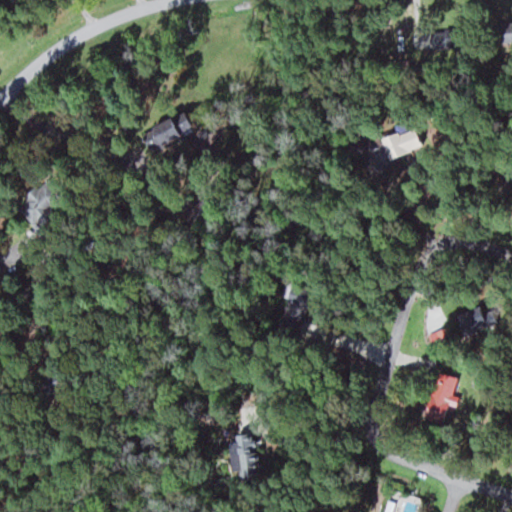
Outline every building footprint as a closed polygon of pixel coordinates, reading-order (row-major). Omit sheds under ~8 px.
[(511,42),(511,24),(493,24),(493,42),(511,42)] [(174,135),(169,121),(151,126),(156,141),(174,135)] [(375,128),(351,135),(357,153),(384,145),(388,157),(421,147),(415,126),(378,137),(375,128)] [(17,207),(32,223),(52,204),(37,188),(17,207)] [(482,307),(453,313),(458,335),(486,329),(482,307)] [(443,423),(448,404),(456,406),(463,378),(436,371),(424,419),(443,423)]
